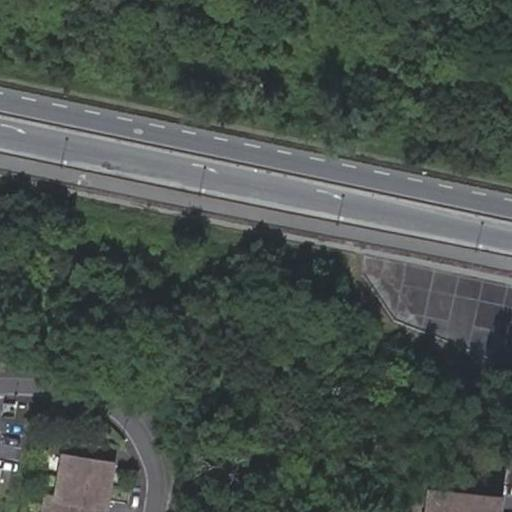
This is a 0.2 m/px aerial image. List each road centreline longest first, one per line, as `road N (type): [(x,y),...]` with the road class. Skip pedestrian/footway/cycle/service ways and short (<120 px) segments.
road 1 (secondary): [(0,132),(511,240)]
road 2 (secondary): [(511,207),(0,99)]
road 3 (residential): [(154,511),(160,472),(141,433),(105,396),(59,382),(0,380)]
